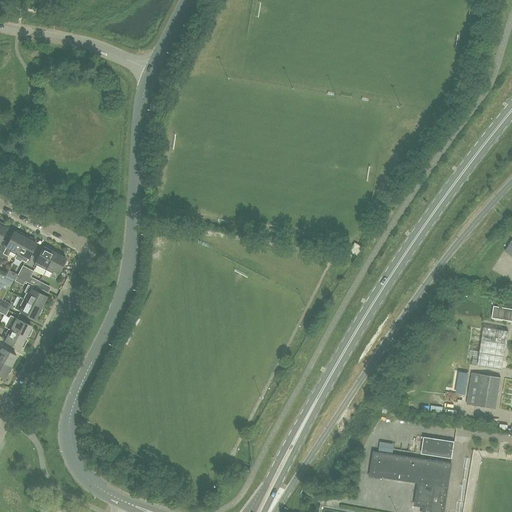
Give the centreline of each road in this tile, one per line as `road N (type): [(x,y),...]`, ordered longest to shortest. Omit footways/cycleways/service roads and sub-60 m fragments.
road 1 (tertiary): [(138,508),(79,469),(68,425),(124,283),(146,73)]
road 2 (primary): [(276,511),(409,305),(511,181)]
road 3 (primary): [(308,413),(392,272),(511,110)]
road 4 (residential): [(14,404),(88,250),(0,200)]
road 5 (tertiary): [(146,73),(75,38),(0,28)]
